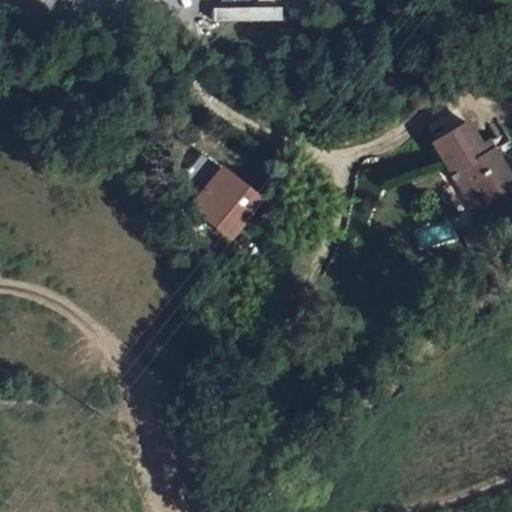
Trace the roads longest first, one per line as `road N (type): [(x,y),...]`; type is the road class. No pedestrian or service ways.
road 1 (track): [(146,0),(191,82),(236,119),(293,146),(340,158),(395,138),(448,101)]
road 2 (track): [(340,158),(326,250),(310,275)]
